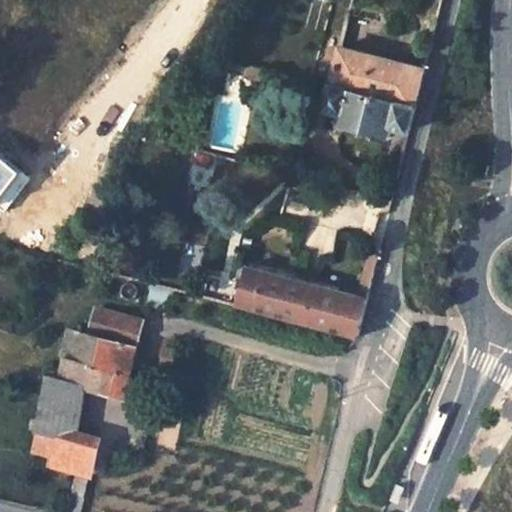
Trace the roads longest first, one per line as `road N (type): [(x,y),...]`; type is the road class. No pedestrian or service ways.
road 1 (residential): [(451,0),(359,370)]
road 2 (primary): [(429,511),(505,330)]
road 3 (primary): [(511,214),(477,236),(466,266),(471,298),(505,330)]
road 4 (residential): [(359,370),(323,511)]
